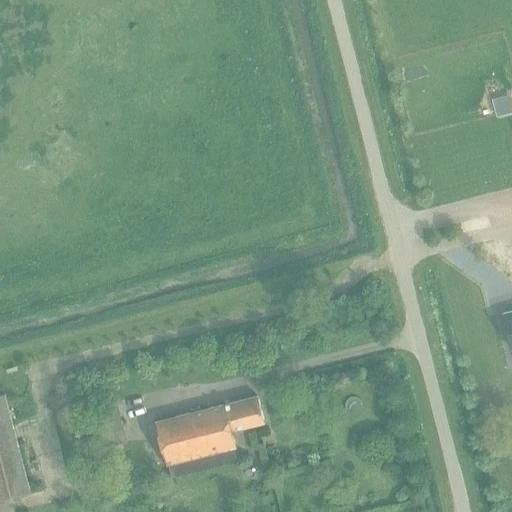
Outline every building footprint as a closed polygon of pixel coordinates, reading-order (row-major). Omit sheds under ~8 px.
[(511,310),(502,313),(511,347),(511,310)] [(0,393),(0,498),(29,491),(4,393),(0,393)] [(155,421),(166,464),(235,446),(231,429),(263,421),(257,395),(155,421)] [(84,410),(94,449),(126,441),(116,402),(84,410)] [(250,432),(254,448),(274,443),(270,427),(250,432)]
